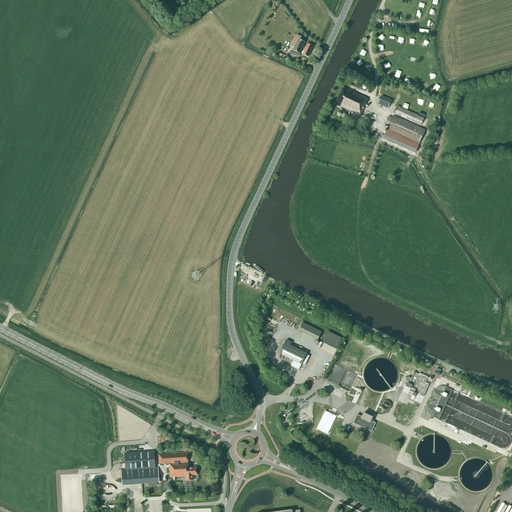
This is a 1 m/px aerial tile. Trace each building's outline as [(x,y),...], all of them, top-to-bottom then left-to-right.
[(293,50),(299,53),(300,53),(308,57),(313,46),(307,43),(307,42),(304,40),(303,40),(303,39),(304,38),(297,35),(296,35),(294,40),(293,42),(295,43),(296,44),(294,47),(293,50)] [(335,104),(351,112),(360,116),(366,104),(365,103),(367,99),(343,87),(335,104)] [(388,109),(392,101),(381,96),(377,105),(388,109)] [(421,125),(424,118),(397,106),(394,113),(421,125)] [(419,144),(425,130),(393,116),(392,118),(389,116),(385,125),(388,127),(383,139),(415,153),(419,144)] [(271,271),(255,263),(253,263),(251,263),(251,265),(253,267),(269,275),(271,271)] [(268,278),(265,276),(262,281),(260,280),(258,283),(259,283),(258,285),(256,284),(254,288),(261,292),(264,286),(263,286),(264,283),(265,283),(268,278)] [(321,331),(302,322),(299,330),(317,340),(321,331)] [(336,349),(341,338),(328,332),(322,342),(336,349)] [(279,353),(290,359),(301,364),(306,354),(289,345),(291,343),(286,340),(279,353)] [(334,384),(349,391),(357,375),(344,368),(343,370),(347,372),(346,374),(345,374),(340,384),(337,383),(339,379),(337,378),(334,384)] [(419,374),(414,372),(411,378),(408,377),(406,380),(411,382),(410,384),(407,383),(405,386),(411,389),(409,393),(412,395),(415,396),(418,391),(421,392),(420,395),(423,397),(429,384),(426,382),(428,377),(419,373),(419,374)] [(371,432),(375,423),(371,421),(373,417),(363,413),(362,417),(357,415),(353,423),(371,432)] [(126,469),(121,470),(122,485),(158,482),(158,473),(157,467),(155,467),(154,452),(125,454),(126,469)] [(187,452),(160,454),(161,465),(169,464),(170,478),(185,476),(185,481),(193,480),(193,475),(197,475),(196,467),(188,468),(187,452)] [(499,500),(493,511),(511,511),(511,507),(511,508),(510,511),(506,510),(509,505),(499,500)]
